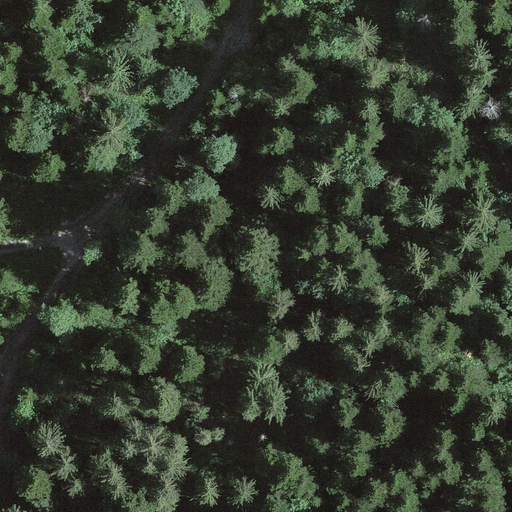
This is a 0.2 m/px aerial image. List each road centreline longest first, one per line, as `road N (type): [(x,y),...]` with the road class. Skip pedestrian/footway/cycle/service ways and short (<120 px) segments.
road 1 (track): [(236,0),(155,148),(87,229),(0,250)]
road 2 (track): [(402,0),(511,198)]
